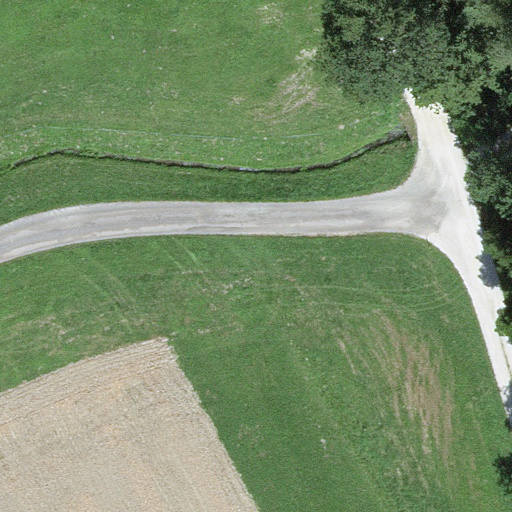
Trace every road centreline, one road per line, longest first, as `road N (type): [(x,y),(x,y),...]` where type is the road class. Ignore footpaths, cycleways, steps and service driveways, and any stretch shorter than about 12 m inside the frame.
road 1 (track): [(0,242),(63,225),(163,215),(451,213)]
road 2 (track): [(511,390),(375,0)]
